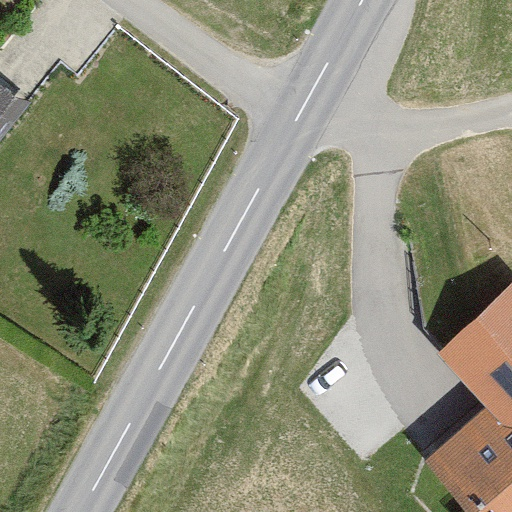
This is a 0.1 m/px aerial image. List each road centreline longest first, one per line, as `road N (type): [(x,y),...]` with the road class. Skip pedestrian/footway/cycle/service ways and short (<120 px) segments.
road 1 (secondary): [(86,511),(309,111)]
road 2 (residential): [(132,0),(309,111)]
road 3 (secondary): [(309,111),(371,0)]
